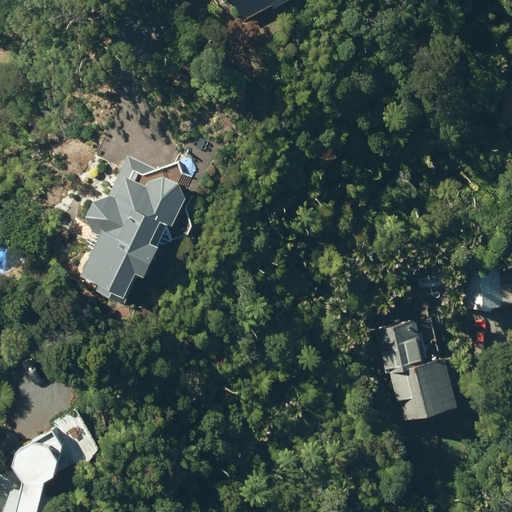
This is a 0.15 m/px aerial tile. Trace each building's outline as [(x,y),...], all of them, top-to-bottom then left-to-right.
[(232,0),(244,20),(279,0),(232,0)] [(511,92),(506,92),(501,128),(511,129),(511,92)] [(104,237),(85,274),(104,284),(98,294),(122,307),(127,296),(139,272),(147,276),(159,253),(151,249),(164,222),(174,226),(186,202),(177,186),(166,182),(151,184),(157,173),(156,173),(129,160),(109,198),(97,203),(89,217),(94,232),(104,237)] [(511,274),(462,279),(465,307),(511,303),(511,274)] [(380,335),(404,426),(458,412),(445,363),(426,368),(415,326),(380,335)] [(10,499),(6,511),(55,511),(56,511),(58,502),(42,498),(44,489),(53,485),(58,467),(51,455),(34,450),(18,459),(14,472),(24,489),(22,495),(12,492),(10,499)] [(424,485),(427,492),(445,483),(441,476),(424,485)]
